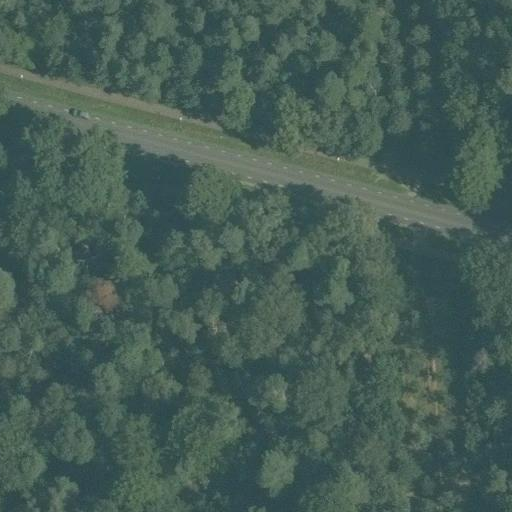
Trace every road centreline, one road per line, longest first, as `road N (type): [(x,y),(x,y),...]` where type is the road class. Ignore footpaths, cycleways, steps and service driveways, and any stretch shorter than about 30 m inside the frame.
road 1 (secondary): [(511,239),(0,103)]
road 2 (track): [(401,0),(440,487)]
